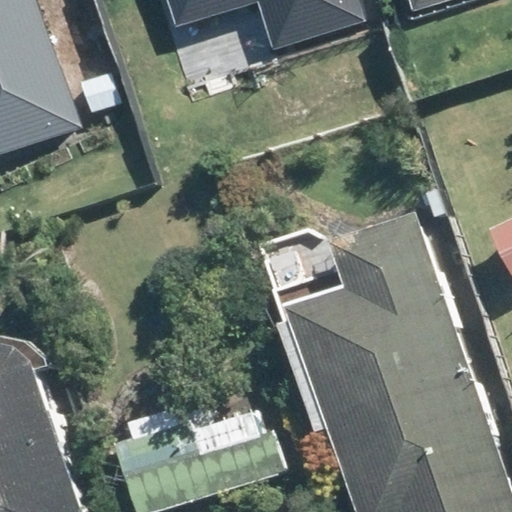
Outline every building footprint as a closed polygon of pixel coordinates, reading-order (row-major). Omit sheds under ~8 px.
[(0,0),(0,155),(82,129),(38,0),(0,0)] [(167,0),(177,27),(257,0),(275,53),(375,20),(368,0),(167,0)] [(413,0),(417,10),(448,0),(413,0)] [(284,325),(273,329),(311,435),(322,432),(349,511),(511,511),(511,503),(411,216),(325,246),(340,289),(278,310),(284,325)] [(0,511),(73,511),(52,447),(58,444),(49,414),(42,415),(26,366),(10,354),(0,352),(0,511)] [(128,441),(110,446),(130,511),(165,511),(285,474),(271,433),(257,437),(250,418),(208,430),(215,451),(198,457),(187,422),(171,428),(167,410),(122,424),(128,441)]
